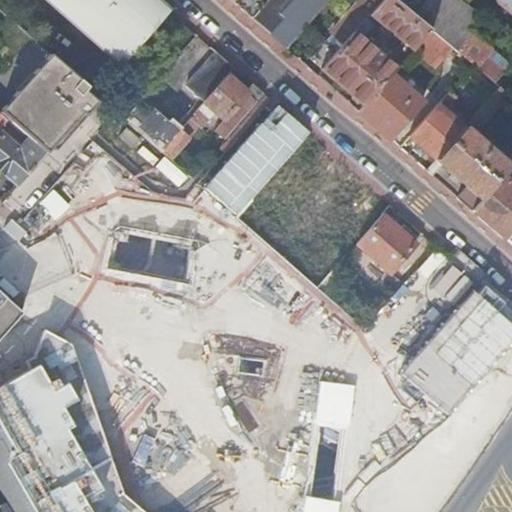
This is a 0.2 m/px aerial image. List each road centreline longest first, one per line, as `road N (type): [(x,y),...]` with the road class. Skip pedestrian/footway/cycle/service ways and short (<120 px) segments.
road 1 (secondary): [(0,243),(186,418),(296,472),(459,506)]
road 2 (residential): [(511,281),(193,0)]
